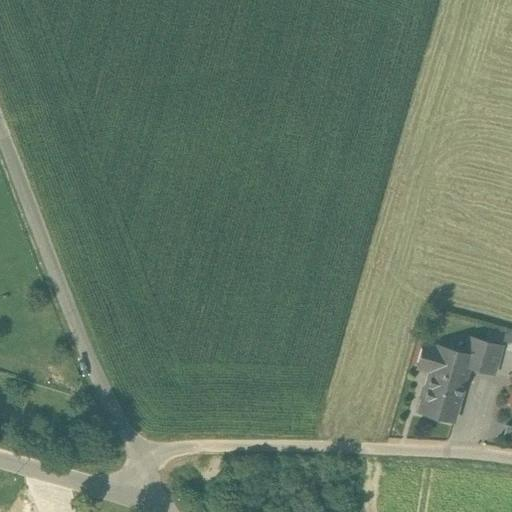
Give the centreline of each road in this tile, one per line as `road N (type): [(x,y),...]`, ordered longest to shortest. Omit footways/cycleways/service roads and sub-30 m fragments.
road 1 (unclassified): [(129,444),(511,457)]
road 2 (unclassified): [(0,128),(129,444)]
road 3 (residential): [(161,508),(0,460)]
